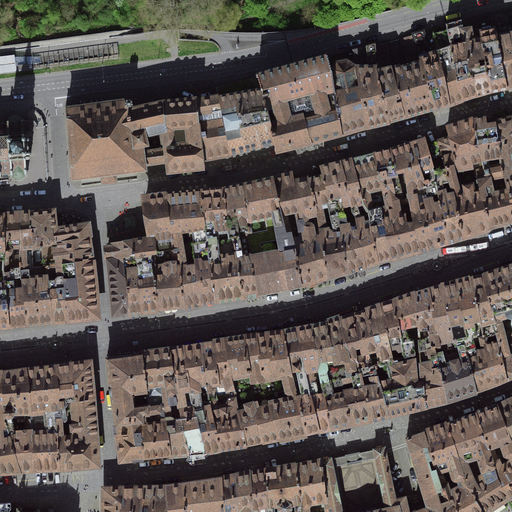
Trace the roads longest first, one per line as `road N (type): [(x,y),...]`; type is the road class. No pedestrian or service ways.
road 1 (tertiary): [(475,0),(200,68),(53,87)]
road 2 (residential): [(511,97),(224,176),(94,193)]
road 3 (residential): [(107,336),(306,303),(511,238)]
road 4 (residential): [(113,475),(327,443),(511,387)]
road 5 (residential): [(107,336),(94,193)]
road 6 (residential): [(97,338),(113,475)]
